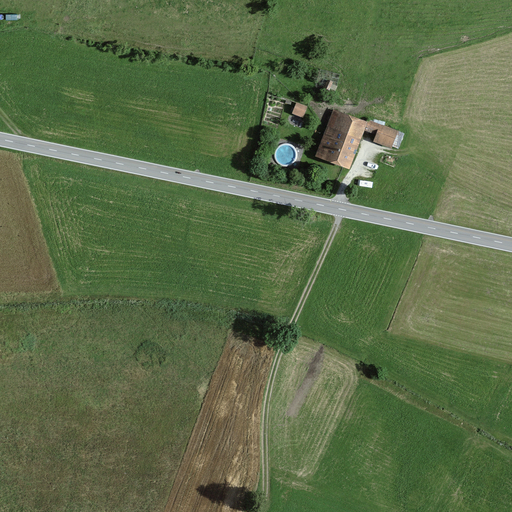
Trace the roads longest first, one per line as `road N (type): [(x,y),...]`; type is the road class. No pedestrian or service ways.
road 1 (secondary): [(511,244),(0,138)]
road 2 (track): [(259,511),(273,372),(342,209)]
